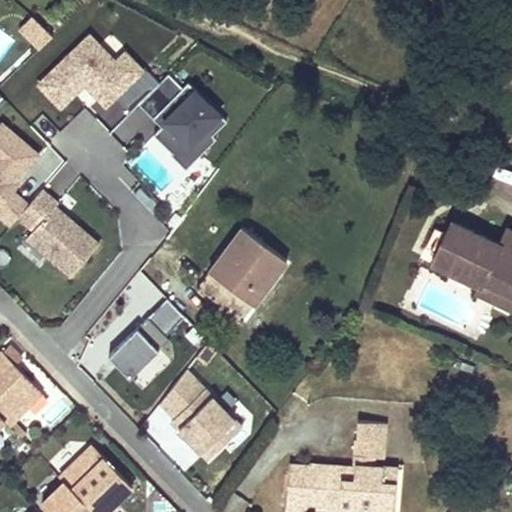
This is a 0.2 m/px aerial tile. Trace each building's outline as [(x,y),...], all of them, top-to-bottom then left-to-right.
[(52,37),(32,16),(19,29),(39,49),(52,37)] [(118,96),(137,78),(147,68),(126,46),(115,56),(89,29),(36,81),(62,108),(84,86),(106,108),(118,96)] [(177,69),(162,84),(158,80),(138,99),(163,124),(154,132),(172,150),(169,153),(185,169),(188,167),(196,159),(216,139),(212,135),(227,120),(190,82),(193,79),(180,67),(177,69)] [(158,80),(147,68),(137,78),(118,96),(129,107),(138,99),(158,80)] [(1,123),(0,123),(0,216),(11,226),(18,218),(28,205),(9,189),(39,155),(1,123)] [(28,205),(18,218),(33,231),(26,238),(71,277),(99,244),(56,206),(58,203),(42,189),(28,205)] [(242,225),(209,271),(255,304),(289,260),(242,225)] [(511,227),(507,225),(500,239),(511,244),(511,227)] [(446,271),(481,288),(484,282),(511,295),(511,244),(500,239),(498,243),(467,228),(446,271)] [(255,304),(209,271),(197,288),(243,321),(255,304)] [(511,295),(484,282),(481,288),(479,294),(511,309),(511,295)] [(171,339),(165,333),(185,315),(167,296),(108,352),(126,371),(131,376),(171,339)] [(11,426),(43,393),(3,351),(0,353),(0,415),(5,420),(11,426)] [(162,403),(175,415),(169,421),(204,457),(210,451),(212,454),(243,423),(188,367),(162,403)] [(288,464),(286,498),(302,499),(302,507),(338,509),(338,506),(352,507),(351,511),(378,511),(379,504),(393,505),(395,481),(380,479),(381,465),(384,425),(356,423),(353,464),(352,477),(341,477),(341,464),(309,462),(309,465),(288,464)] [(116,503),(133,486),(93,445),(60,477),(65,482),(94,511),(114,511),(115,511),(111,508),(116,503)] [(353,464),(341,464),(341,477),(352,477),(353,464)] [(381,465),(380,479),(395,481),(396,465),(381,465)] [(94,511),(65,482),(42,504),(50,511),(94,511)] [(302,499),(286,498),(286,508),(302,509),(302,507),(302,499)] [(456,511),(473,511),(476,508),(463,499),(454,511),(456,511)] [(115,511),(120,507),(116,503),(111,508),(115,511)]
